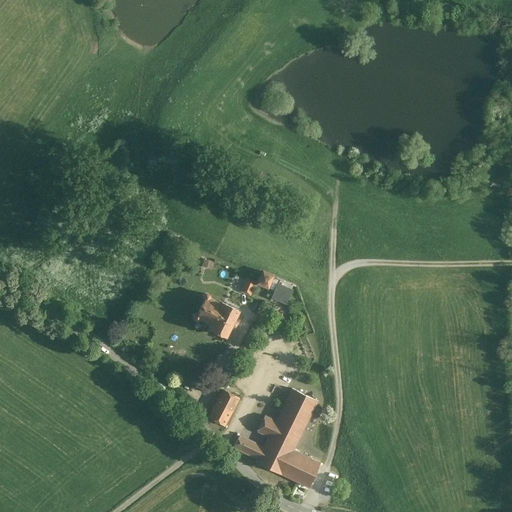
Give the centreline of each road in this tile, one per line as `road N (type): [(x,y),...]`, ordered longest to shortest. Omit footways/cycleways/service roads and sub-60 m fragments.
road 1 (unclassified): [(0,280),(171,395),(264,489),(300,511)]
road 2 (track): [(511,263),(370,264),(340,275),(332,303),(341,410)]
road 3 (track): [(115,511),(212,436)]
